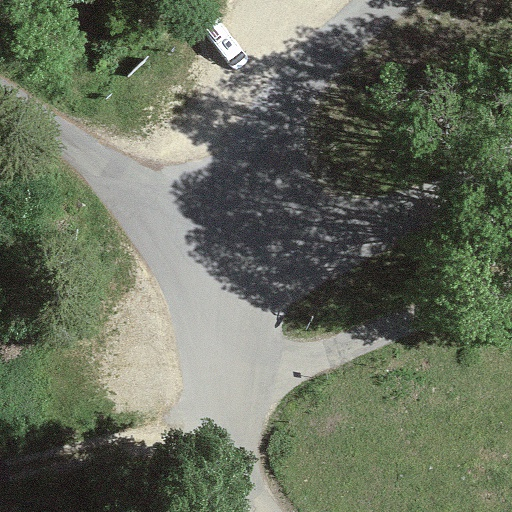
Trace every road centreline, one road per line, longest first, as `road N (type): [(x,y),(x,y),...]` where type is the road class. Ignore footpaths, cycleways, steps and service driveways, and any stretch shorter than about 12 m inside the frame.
road 1 (unclassified): [(218,416),(284,373),(511,290)]
road 2 (unclassified): [(511,158),(340,228),(224,209)]
road 3 (unclassified): [(387,0),(312,66),(268,119),(224,209)]
road 4 (unclassified): [(224,209),(0,95)]
road 5 (track): [(218,416),(0,479)]
road 6 (unclassified): [(224,209),(208,298),(218,416)]
